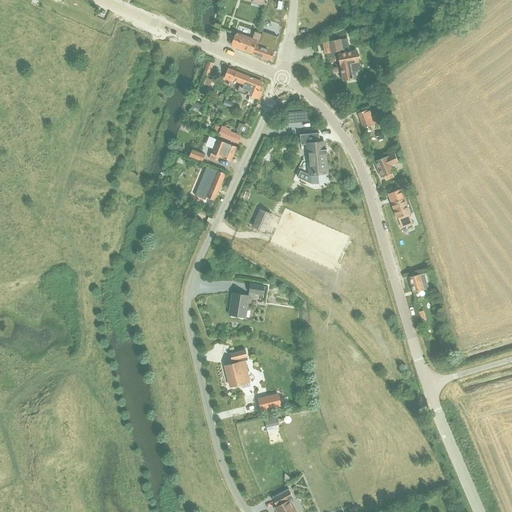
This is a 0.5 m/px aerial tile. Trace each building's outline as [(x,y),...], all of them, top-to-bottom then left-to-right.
[(366,27),(358,31),(360,38),(369,34),(366,27)] [(259,45),(262,35),(255,32),(253,39),(242,35),(236,33),(232,47),(253,55),(253,54),(257,44),(259,45)] [(257,45),(254,54),(271,60),(276,48),(274,47),(277,38),(263,33),(259,44),(259,45),(257,45)] [(328,41),(323,42),(325,54),(327,53),(328,57),(339,55),(339,54),(350,52),(347,38),(338,40),(337,39),(333,40),(332,37),(327,38),(328,41)] [(350,63),(358,61),(357,51),(350,52),(339,54),(339,55),(344,80),(356,78),(355,71),(351,72),(350,63)] [(209,62),(205,74),(212,75),(215,63),(209,62)] [(229,70),(226,80),(241,86),(239,92),(262,99),(268,82),(229,70)] [(384,103),(378,105),(381,114),(387,111),(384,103)] [(371,111),(367,112),(366,111),(359,113),(363,128),(376,124),(373,116),(372,117),(371,111)] [(219,134),(218,135),(228,139),(238,144),(242,136),(231,132),(230,131),(231,130),(222,126),(221,128),(220,131),(219,134)] [(317,131),(299,133),(300,143),(305,142),(308,175),(311,175),(312,184),(326,182),(325,174),(327,173),(324,140),(318,141),(317,131)] [(238,148),(222,141),(218,140),(210,159),(216,161),(218,156),(232,162),(238,148)] [(192,150),(190,157),(203,162),(205,155),(192,150)] [(395,172),(392,165),(398,162),(394,153),(388,156),(374,162),(381,178),(384,176),(386,180),(394,177),(392,173),(395,172)] [(208,166),(202,180),(196,196),(206,200),(207,197),(216,201),(227,174),(208,166)] [(408,184),(406,178),(395,182),(397,188),(408,184)] [(404,198),(391,203),(397,218),(398,218),(401,227),(413,223),(409,214),(410,213),(404,198)] [(211,201),(208,208),(213,210),(216,203),(211,201)] [(261,208),(253,227),(263,231),(272,213),(261,208)] [(413,293),(427,289),(423,274),(409,278),(413,293)] [(250,284),(249,293),(263,295),(265,286),(250,284)] [(233,293),(229,315),(245,318),(249,295),(233,293)] [(233,363),(225,365),(230,387),(241,384),(242,388),(250,386),(247,373),(244,361),(248,360),(245,350),(230,354),(231,361),(232,360),(233,363)] [(278,393),(257,398),(261,411),(282,406),(278,393)] [(279,419),(265,421),(268,441),(281,439),(279,419)] [(296,511),(290,500),(293,498),(288,489),(272,498),(277,507),(275,508),(276,511),(296,511)]
